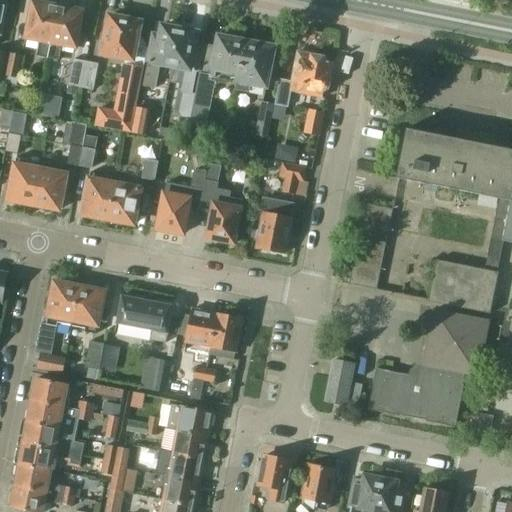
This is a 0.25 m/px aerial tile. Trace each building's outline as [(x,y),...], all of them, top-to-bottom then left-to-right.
[(39,55),(48,57),(58,5),(33,0),(26,38),(44,41),(43,47),(40,46),(39,55)] [(58,5),(48,57),(58,59),(60,50),(56,50),(57,44),(76,48),(84,11),(58,5)] [(130,132),(133,118),(134,116),(138,92),(143,68),(139,67),(142,47),(136,45),(141,22),(133,21),(131,17),(119,14),(116,17),(109,16),(101,53),(125,58),(114,112),(98,108),(94,126),(130,133),(130,132)] [(158,63),(172,66),(180,26),(169,24),(168,27),(161,26),(160,36),(154,35),(144,85),(154,87),(158,63)] [(180,26),(172,66),(187,69),(177,117),(191,120),(195,95),(192,94),(201,44),(195,43),(197,32),(191,31),(190,28),(180,26)] [(213,77),(238,82),(246,42),(219,36),(217,46),(205,44),(195,95),(191,120),(190,122),(208,125),(215,86),(211,85),(213,77)] [(246,42),(238,82),(237,89),(249,92),(251,83),(266,86),(274,47),(246,42)] [(323,57),(297,52),(291,81),(298,82),(296,92),(322,97),(323,91),(329,88),(334,63),(327,61),(323,57)] [(8,54),(3,76),(18,78),(20,79),(24,57),(8,54)] [(68,87),(81,89),(86,63),(73,61),(68,87)] [(86,63),(81,89),(93,91),(98,65),(86,63)] [(3,76),(2,83),(17,86),(18,78),(3,76)] [(279,81),(274,106),(287,108),(292,84),(279,81)] [(273,105),(261,103),(254,135),(267,138),(273,105)] [(136,110),(132,134),(144,136),(149,112),(136,110)] [(12,113),(1,111),(0,118),(0,129),(9,131),(12,113)] [(321,136),(324,114),(310,112),(307,133),(321,136)] [(67,164),(79,166),(85,136),(87,126),(71,124),(67,147),(70,147),(67,164)] [(168,143),(171,130),(160,128),(158,141),(168,143)] [(504,243),(505,238),(511,202),(511,201),(511,150),(507,150),(493,147),(451,139),(436,136),(406,130),(396,179),(499,199),(490,240),(504,243)] [(9,134),(6,150),(6,152),(17,154),(21,136),(9,134)] [(85,136),(79,166),(91,169),(97,139),(85,136)] [(292,149),(289,163),(295,164),(298,150),(292,149)] [(8,200),(33,205),(40,170),(25,167),(27,160),(16,158),(8,200)] [(197,160),(198,169),(206,167),(205,158),(197,160)] [(154,182),(158,163),(145,161),(141,179),(154,182)] [(40,170),(33,205),(59,210),(67,168),(56,166),(41,163),(40,170)] [(282,192),(295,195),(298,182),(303,183),(306,168),(281,163),(279,178),(284,179),(282,192)] [(208,173),(204,191),(202,202),(213,204),(207,239),(234,244),(242,201),(229,198),(231,192),(217,190),(221,168),(209,165),(208,173)] [(204,191),(208,173),(193,170),(190,189),(204,191)] [(82,214),(108,220),(114,185),(100,182),(102,175),(90,172),(82,214)] [(114,185),(108,220),(132,224),(141,182),(116,177),(114,185)] [(178,197),(164,194),(157,229),(183,234),(191,192),(180,190),(178,197)] [(374,287),(389,208),(360,203),(346,281),(374,287)] [(276,206),(275,216),(264,214),(258,248),(283,253),(290,219),(287,218),(289,209),(276,206)] [(499,273),(498,273),(484,270),(436,260),(428,300),(428,302),(490,314),(499,273)] [(54,282),(46,324),(57,326),(58,323),(72,326),(73,320),(79,287),(54,282)] [(73,320),(72,326),(86,329),(85,332),(95,334),(103,291),(79,287),(73,320)] [(173,306),(122,296),(116,325),(152,332),(150,341),(166,344),(173,306)] [(185,342),(209,347),(216,313),(192,309),(185,342)] [(426,422),(455,427),(464,385),(463,385),(465,374),(478,377),(489,322),(433,311),(420,377),(376,369),(368,410),(398,416),(398,415),(426,420),(426,422)] [(208,355),(233,360),(241,318),(216,313),(209,347),(208,355)] [(90,342),(84,368),(99,371),(99,370),(104,346),(104,345),(90,342)] [(119,349),(104,346),(99,370),(114,373),(119,349)] [(62,376),(65,359),(40,354),(37,371),(62,376)] [(160,361),(154,389),(166,392),(171,363),(160,361)] [(330,383),(349,387),(354,364),(334,361),(330,383)] [(199,401),(203,382),(205,369),(196,367),(190,399),(199,401)] [(205,369),(203,382),(213,384),(215,371),(205,369)] [(36,378),(31,401),(67,408),(69,399),(65,398),(68,385),(36,378)] [(346,405),(349,387),(330,383),(326,401),(346,405)] [(353,384),(348,405),(358,407),(362,386),(353,384)] [(122,399),(124,391),(94,385),(92,394),(106,397),(105,400),(117,402),(117,398),(122,399)] [(66,415),(67,408),(31,401),(27,423),(60,429),(62,414),(66,415)] [(80,402),(78,410),(91,413),(93,404),(80,402)] [(102,415),(119,418),(121,406),(105,403),(102,415)] [(213,414),(171,406),(167,429),(176,431),(208,437),(213,414)] [(91,413),(78,410),(76,419),(89,422),(91,413)] [(492,417),(473,413),(469,435),(488,439),(492,417)] [(149,418),(148,426),(158,428),(159,420),(149,418)] [(57,440),(60,429),(27,423),(23,443),(84,456),(86,442),(71,439),(71,443),(57,440)] [(128,423),(127,432),(140,434),(142,425),(128,423)] [(158,428),(148,426),(146,435),(156,437),(158,428)] [(176,431),(172,455),(204,461),(208,437),(176,431)] [(81,470),(84,456),(23,443),(19,465),(51,472),(53,459),(68,462),(67,467),(81,470)] [(115,462),(118,448),(106,446),(103,460),(115,462)] [(118,448),(115,462),(114,467),(125,469),(128,450),(118,448)] [(204,461),(172,455),(160,452),(155,475),(167,477),(199,483),(204,461)] [(290,462),(266,457),(260,486),(273,488),(270,500),(283,503),(288,478),(287,478),(290,462)] [(101,473),(112,476),(113,476),(114,467),(115,462),(103,460),(101,473)] [(19,465),(15,486),(47,492),(51,472),(19,465)] [(334,471),(310,466),(303,499),(317,501),(316,508),(326,510),(328,498),(331,499),(333,490),(331,486),(334,471)] [(113,476),(112,476),(109,490),(120,492),(125,469),(114,467),(113,476)] [(167,477),(163,500),(195,507),(199,483),(167,477)] [(374,511),(381,480),(366,477),(365,481),(355,479),(350,507),(353,507),(351,511),(362,511),(363,509),(374,511)] [(396,483),(381,480),(374,511),(377,511),(399,511),(405,489),(396,487),(396,483)] [(47,492),(15,486),(11,507),(37,511),(43,511),(45,501),(73,507),(75,498),(64,496),(47,492)] [(66,487),(64,496),(75,498),(77,489),(66,487)] [(445,511),(449,493),(425,488),(420,511),(445,511)] [(119,511),(123,492),(120,492),(109,490),(104,511),(119,511)] [(163,500),(160,511),(193,511),(195,507),(163,500)]
